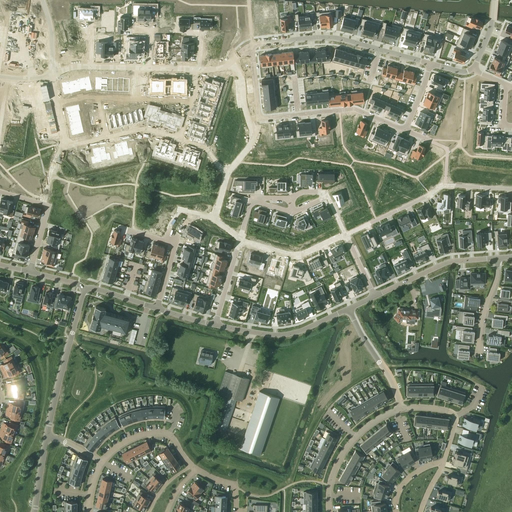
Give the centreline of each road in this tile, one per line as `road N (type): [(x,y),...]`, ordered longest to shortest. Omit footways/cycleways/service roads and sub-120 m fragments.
road 1 (residential): [(180,139),(142,128),(68,144),(52,73)]
road 2 (residential): [(252,46),(337,38),(430,64)]
road 3 (residential): [(345,235),(442,186),(511,190)]
road 4 (residential): [(352,109),(259,119),(252,46)]
road 5 (unclassified): [(46,436),(84,289)]
road 6 (unclassified): [(216,324),(289,334),(347,308)]
road 7 (residential): [(400,409),(347,446),(332,476),(328,511)]
road 8 (unclassified): [(374,296),(447,262),(496,258)]
